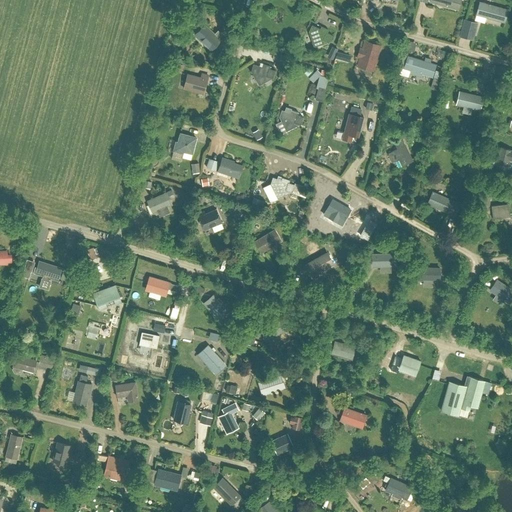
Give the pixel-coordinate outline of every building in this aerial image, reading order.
[(430,0),(430,1),(458,9),(460,0),(430,0)] [(504,22),(507,10),(478,2),(475,14),(504,22)] [(459,30),(469,33),(472,25),(462,21),(459,30)] [(214,34),(203,24),(194,33),(211,49),(220,40),(218,38),(222,34),(218,30),(214,34)] [(332,35),(327,32),(328,30),(321,26),(320,29),(312,25),(309,31),(314,46),(326,42),(328,43),(332,35)] [(378,46),(365,42),(363,48),(359,46),(356,57),(360,58),(358,65),(366,67),(367,65),(372,67),(378,46)] [(332,59),(337,49),(332,46),(327,56),(332,59)] [(421,73),(432,77),(435,64),(408,56),(404,68),(411,70),(410,73),(420,76),(421,73)] [(277,60),(275,67),(284,69),(286,62),(277,60)] [(275,70),(269,68),(270,66),(262,64),(261,66),(253,64),(251,70),(259,84),(270,77),(272,78),(275,70)] [(215,86),(225,86),(225,73),(215,73),(215,86)] [(202,74),(201,77),(188,74),(184,88),(204,93),(208,76),(202,74)] [(320,96),(322,84),(315,83),(313,95),(320,96)] [(459,91),(456,104),(480,109),(483,97),(459,91)] [(291,110),(290,112),(281,110),(279,116),(286,130),(298,124),(300,125),(303,117),(297,115),(298,112),(291,110)] [(336,137),(351,141),(352,135),(358,137),(363,116),(349,113),(344,132),(338,130),(336,137)] [(278,117),(274,119),(278,128),(282,126),(278,117)] [(176,142),(174,150),(182,153),(183,151),(192,153),(196,137),(180,133),(178,142),(176,142)] [(403,139),(394,143),(397,148),(389,153),(388,155),(391,161),(393,162),(398,159),(402,166),(413,160),(403,139)] [(494,166),(507,169),(509,160),(511,160),(511,150),(499,147),(494,166)] [(153,164),(156,150),(149,149),(146,162),(153,164)] [(205,155),(203,164),(213,166),(215,156),(205,155)] [(277,157),(280,166),(285,164),(283,155),(277,157)] [(239,178),(243,165),(234,162),(234,161),(222,157),(217,171),(239,178)] [(196,158),(188,159),(189,168),(197,167),(196,158)] [(294,183),(294,184),(288,182),(289,180),(282,177),(281,180),(272,177),(270,183),(278,197),(289,192),(305,197),(307,192),(301,190),(302,185),(294,183)] [(166,192),(148,200),(150,204),(146,205),(150,214),(171,204),(169,199),(175,197),(172,190),(166,193),(166,192)] [(455,215),(460,203),(433,192),(428,203),(455,215)] [(398,196),(396,203),(406,206),(408,199),(398,196)] [(337,223),(340,217),(344,219),(350,209),(333,199),(326,210),(330,212),(327,217),(337,223)] [(511,216),(509,204),(492,206),(493,218),(511,216)] [(197,215),(203,229),(221,221),(216,210),(205,214),(204,212),(197,215)] [(370,236),(382,218),(377,215),(375,218),(371,217),(369,219),(372,221),(370,223),(373,225),(367,234),(370,236)] [(255,241),(261,252),(281,240),(274,229),(255,241)] [(332,250),(327,253),(326,252),(304,265),(310,276),(333,263),(331,260),(336,257),(332,250)] [(372,254),(373,266),(396,266),(395,253),(372,254)] [(57,280),(62,268),(40,261),(36,273),(57,280)] [(418,266),(418,280),(440,281),(440,267),(418,266)] [(169,283),(150,277),(146,289),(165,295),(169,283)] [(511,297),(511,289),(497,280),(490,290),(509,302),(511,297)] [(94,293),(98,305),(119,297),(115,285),(94,293)] [(227,310),(213,295),(204,303),(217,318),(227,310)] [(276,343),(273,337),(287,330),(281,318),(261,329),(267,340),(270,345),(276,343)] [(67,340),(76,342),(79,328),(70,326),(67,340)] [(159,335),(142,332),(139,344),(156,348),(159,335)] [(188,340),(200,343),(201,337),(189,335),(188,340)] [(355,346),(335,341),(332,353),(352,359),(355,346)] [(225,365),(221,360),(208,345),(198,354),(212,369),(216,373),(225,365)] [(239,347),(236,354),(246,358),(249,352),(239,347)] [(54,357),(41,353),(41,356),(48,358),(46,365),(52,367),(54,357)] [(12,367),(13,367),(13,369),(14,373),(18,374),(22,372),(23,369),(33,372),(37,360),(16,354),(12,367)] [(414,375),(415,372),(420,360),(403,354),(398,366),(406,369),(405,371),(414,375)] [(437,374),(438,364),(431,363),(430,372),(437,374)] [(83,365),(81,371),(98,375),(100,369),(83,365)] [(86,405),(88,394),(89,394),(92,384),(86,383),(88,376),(80,374),(79,381),(78,381),(73,402),(86,405)] [(258,382),(262,394),(285,387),(281,375),(258,382)] [(491,382),(485,380),(469,376),(466,386),(457,383),(456,386),(449,384),(441,410),(448,412),(447,415),(453,417),(453,413),(458,415),(460,408),(469,410),(470,405),(477,407),(482,392),(488,394),(491,382)] [(116,385),(118,397),(128,395),(128,401),(138,399),(135,382),(116,385)] [(178,401),(173,419),(176,420),(176,424),(181,425),(183,422),(186,423),(190,404),(178,401)] [(225,413),(218,416),(226,432),(238,427),(231,413),(238,409),(234,402),(222,409),(225,413)] [(366,415),(344,408),(340,420),(362,427),(366,415)] [(292,427),(299,429),(302,418),(294,416),(294,418),(291,417),(289,423),(292,424),(292,427)] [(22,437),(11,434),(5,460),(14,463),(15,458),(17,458),(22,437)] [(272,441),(273,444),(268,446),(271,452),(275,450),(277,453),(293,446),(288,434),(272,441)] [(71,445),(57,442),(52,460),(66,464),(71,445)] [(129,461),(109,456),(104,476),(124,481),(129,461)] [(147,468),(143,486),(149,488),(153,469),(147,468)] [(181,474),(164,470),(158,469),(154,484),(177,490),(181,474)] [(191,471),(189,478),(198,480),(200,473),(191,471)] [(222,478),(213,487),(231,505),(240,496),(222,478)] [(415,488),(412,487),(412,486),(391,478),(386,489),(392,492),(391,495),(401,499),(402,497),(406,498),(407,498),(411,500),(415,488)] [(260,511),(276,511),(269,501),(265,504),(261,499),(255,503),(258,509),(260,511)]
